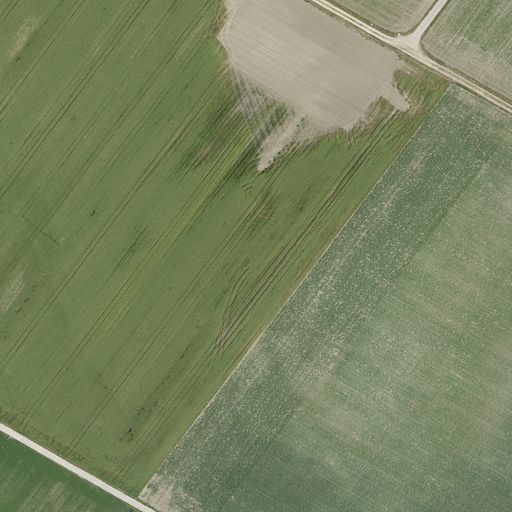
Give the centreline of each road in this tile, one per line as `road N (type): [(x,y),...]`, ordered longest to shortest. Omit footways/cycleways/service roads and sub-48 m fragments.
road 1 (motorway): [(0,147),(288,0)]
road 2 (track): [(511,110),(317,0)]
road 3 (track): [(149,511),(0,426)]
road 4 (motorway): [(137,0),(0,64)]
